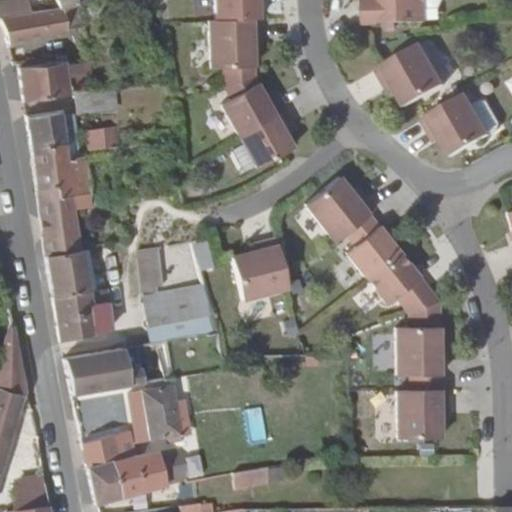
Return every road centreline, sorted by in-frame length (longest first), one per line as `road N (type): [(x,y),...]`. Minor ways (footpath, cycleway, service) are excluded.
road 1 (residential): [(0,75),(73,511)]
road 2 (residential): [(508,432),(496,319),(452,209)]
road 3 (residential): [(368,137),(295,189),(226,213)]
road 4 (residential): [(368,137),(321,57),(314,0)]
